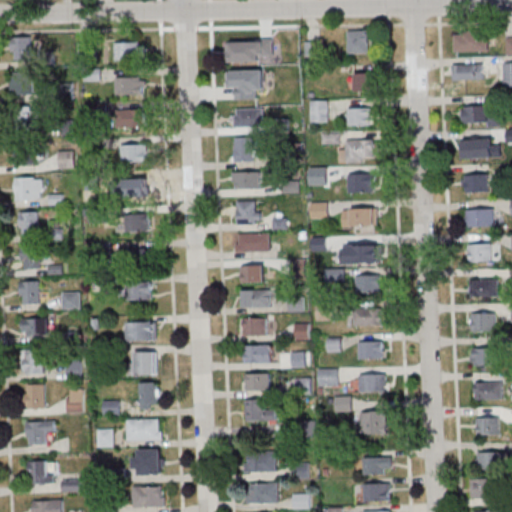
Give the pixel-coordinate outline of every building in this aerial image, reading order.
[(455,34),(462,34),(462,31),(485,30),(486,38),(489,38),(489,51),(455,52),(455,34)] [(348,31),(369,31),(369,54),(348,54),(348,31)] [(32,36),(13,36),(13,59),(32,59),(32,36)] [(225,59),(257,59),(257,39),(225,39),(225,59)] [(277,41),(277,58),(295,58),(295,41),(277,41)] [(116,61),(142,61),(141,53),(139,53),(139,43),(116,43),(116,61)] [(453,65),(483,64),(484,79),(453,81),(453,65)] [(11,71),(11,95),(33,95),(33,71),(11,71)] [(223,88),(252,88),(252,72),(223,72),(223,88)] [(355,73),(372,73),(373,91),(355,92),(355,73)] [(118,95),(143,95),(143,87),(141,87),(141,77),(117,77),(118,95)] [(311,101),(311,123),(331,123),(331,101),(311,101)] [(462,106),(489,105),(489,123),(463,124),(462,106)] [(348,108),(371,107),(372,126),(349,126),(348,108)] [(14,108),(14,127),(40,127),(40,108),(14,108)] [(238,110),(264,109),(265,127),(235,128),(235,116),(238,116),(238,110)] [(118,110),(145,110),(145,128),(119,128),(118,110)] [(256,136),(235,136),(235,161),(256,161),(256,136)] [(351,140),(374,139),(374,157),(351,158),(351,140)] [(39,140),(15,140),(15,164),(39,164),(39,140)] [(464,141),(491,140),(492,158),(464,159),(464,141)] [(122,163),(148,163),(148,155),(146,155),(145,145),(122,145),(122,163)] [(71,167),(71,151),(59,151),(59,167),(71,167)] [(237,172),(260,171),(260,189),(237,190),(237,172)] [(350,175),(373,175),(373,193),(350,193),(350,175)] [(466,175),(489,175),(490,193),(467,193),(466,175)] [(16,177),(16,200),(45,199),(45,177),(16,177)] [(121,197),(148,196),(148,178),(121,179),(121,197)] [(260,200),(237,200),(237,224),(264,224),(264,210),(260,210),(260,200)] [(330,202),(312,202),(312,218),(330,218),(330,202)] [(352,209),(375,208),(375,226),(352,227),(352,209)] [(468,210),(491,209),(491,227),(468,228),(468,210)] [(21,234),(41,234),(41,211),(21,211),(21,234)] [(127,232),(152,232),(152,224),(150,224),(150,214),(127,215),(127,232)] [(271,233),(236,233),(236,252),(271,252),(271,233)] [(351,243),(374,242),(375,260),(351,261),(351,243)] [(469,244),(492,243),(493,261),(470,262),(469,244)] [(42,246),(22,246),(22,269),(42,269),(42,246)] [(243,266),(266,266),(266,284),(243,284),(243,266)] [(357,276),(381,276),(381,294),(358,294),(357,276)] [(472,280),(495,279),(495,298),(472,298),(472,280)] [(21,280),(21,303),(41,303),(41,280),(21,280)] [(153,281),(129,281),(129,301),(153,301),(153,281)] [(272,307),(272,289),(244,289),(244,307),(272,307)] [(63,308),(82,308),(82,292),(63,292),(63,308)] [(355,309),(378,308),(379,326),(355,327),(355,309)] [(473,314),(496,313),(496,331),(473,332),(473,314)] [(50,335),(50,318),(22,318),(22,335),(50,335)] [(244,318),(267,318),(268,336),(244,336),(244,318)] [(128,342),(158,342),(158,322),(128,322),(128,342)] [(360,342),(383,342),(383,360),(360,360),(360,342)] [(274,345),(246,345),(246,364),(274,364),(274,345)] [(474,349),(502,348),(502,366),(475,367),(474,349)] [(45,349),(24,349),(25,374),(45,373),(45,349)] [(158,374),(157,351),(135,352),(135,375),(158,374)] [(339,368),(320,368),(320,386),(339,386),(339,368)] [(271,392),(271,373),(246,373),(246,392),(271,392)] [(387,373),(361,373),(361,391),(387,391),(387,373)] [(161,408),(161,382),(140,382),(140,408),(161,408)] [(476,383),(503,382),(504,400),(476,401),(476,383)] [(47,408),(47,384),(28,384),(28,408),(47,408)] [(85,412),(85,388),(68,388),(68,412),(85,412)] [(104,399),(104,414),(121,414),(121,399),(104,399)] [(277,410),(267,410),(267,400),(246,400),(246,421),(277,421),(277,410)] [(387,434),(387,411),(364,411),(364,434),(387,434)] [(502,435),(502,417),(481,417),(481,435),(502,435)] [(164,418),(128,418),(128,439),(164,439),(164,418)] [(57,420),(28,420),(28,444),(47,444),(47,432),(57,432),(57,420)] [(101,446),(115,446),(115,429),(101,429),(101,446)] [(164,450),(136,450),(136,475),(164,475),(164,450)] [(247,472),(279,472),(279,452),(247,452),(247,472)] [(505,471),(505,453),(478,453),(478,471),(505,471)] [(365,458),(388,457),(389,475),(365,476),(365,458)] [(53,483),(53,460),(30,460),(30,483),(53,483)] [(293,478),(310,478),(310,462),(293,462),(293,478)] [(82,479),(63,479),(63,491),(82,491),(82,479)] [(472,499),(503,498),(502,479),(471,480),(472,499)] [(280,482),(246,482),(246,502),(280,502),(280,482)] [(366,484),(389,483),(389,502),(366,502),(366,484)] [(161,511),(161,508),(167,508),(167,486),(132,486),(132,511),(161,511)] [(311,494),(294,494),(294,508),(311,508),(311,494)] [(34,500),(33,511),(64,511),(65,500),(34,500)]
